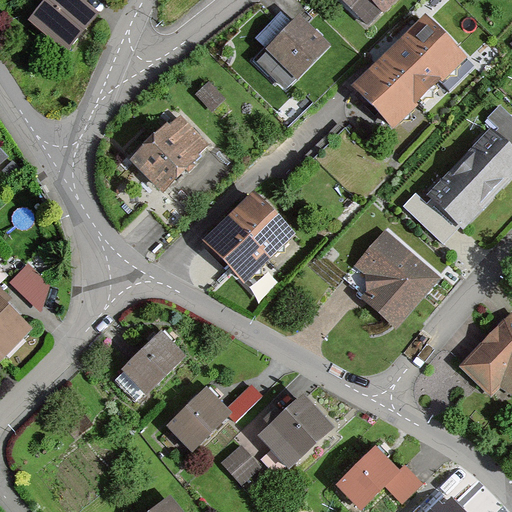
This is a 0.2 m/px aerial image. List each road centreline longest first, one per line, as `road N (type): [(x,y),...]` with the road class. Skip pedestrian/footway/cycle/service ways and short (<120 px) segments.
road 1 (residential): [(104,261),(158,280),(379,403)]
road 2 (residential): [(511,248),(379,403)]
road 3 (residential): [(104,261),(100,309),(0,418)]
road 4 (residential): [(379,403),(459,450),(511,496)]
road 5 (residential): [(236,0),(164,52),(114,60)]
